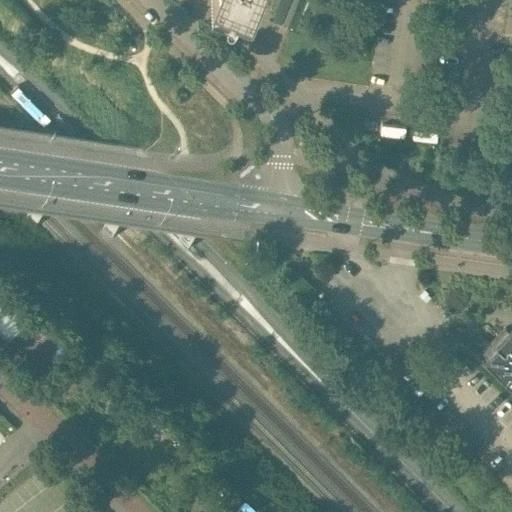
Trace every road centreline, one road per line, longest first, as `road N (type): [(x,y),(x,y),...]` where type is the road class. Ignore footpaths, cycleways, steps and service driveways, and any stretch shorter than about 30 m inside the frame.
road 1 (tertiary): [(271,208),(0,169)]
road 2 (residential): [(271,208),(277,159),(270,111),(159,0)]
road 3 (tertiary): [(511,245),(271,208)]
road 4 (residential): [(129,511),(40,422)]
